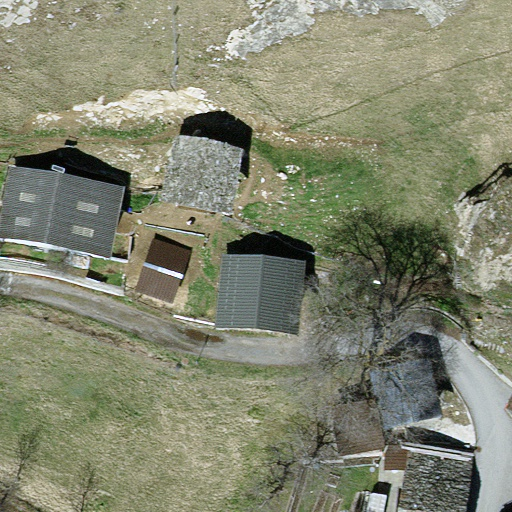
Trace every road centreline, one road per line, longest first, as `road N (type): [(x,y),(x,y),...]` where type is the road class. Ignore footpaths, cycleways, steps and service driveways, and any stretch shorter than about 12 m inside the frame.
road 1 (track): [(0,282),(42,287),(203,345),(273,359),(378,329)]
road 2 (unclassified): [(378,329),(445,358),(476,397),(497,475),(486,511)]
